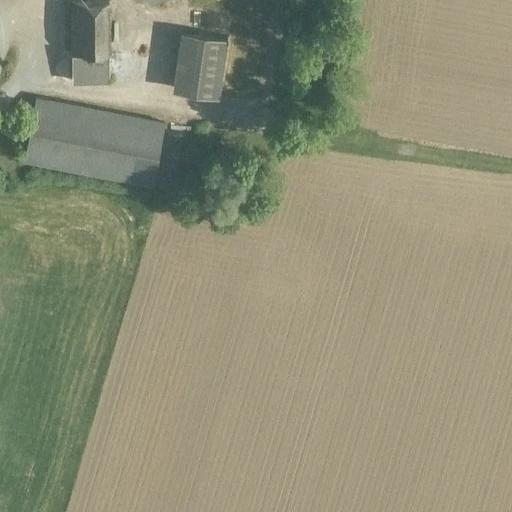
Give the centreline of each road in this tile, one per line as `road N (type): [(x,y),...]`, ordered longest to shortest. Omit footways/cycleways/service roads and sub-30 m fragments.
road 1 (track): [(123,0),(123,96),(80,90)]
road 2 (track): [(0,110),(25,80),(52,0)]
